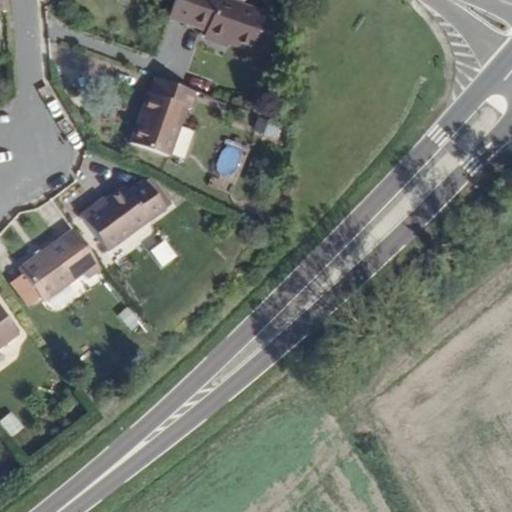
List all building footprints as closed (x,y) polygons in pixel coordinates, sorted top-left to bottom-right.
[(171,0),(164,23),(196,35),(194,41),(248,59),(260,19),(200,0),(171,0)] [(183,117),(188,98),(151,85),(145,100),(143,100),(126,148),(160,163),(176,115),(183,117)] [(79,224),(100,259),(164,222),(146,191),(127,203),(123,195),(79,224)] [(96,274),(69,234),(12,274),(35,302),(80,274),(86,281),(96,274)] [(129,332),(139,324),(125,308),(115,316),(129,332)] [(0,351),(15,340),(0,319),(0,351)] [(0,426),(8,437),(20,428),(9,413),(0,420),(0,426)]
